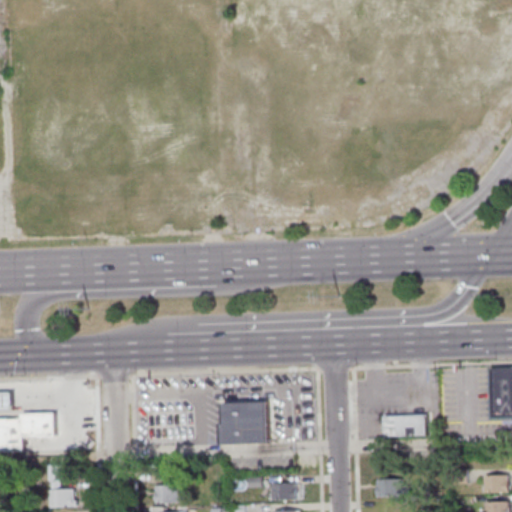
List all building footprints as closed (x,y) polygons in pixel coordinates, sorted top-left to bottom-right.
[(511,418),(492,419),(490,369),(511,368),(511,418)] [(0,414),(19,414),(18,394),(0,394),(0,414)] [(221,445),(268,443),(267,403),(223,404),(224,424),(220,424),(221,445)] [(0,420),(26,420),(26,416),(61,415),(62,439),(30,440),(30,454),(0,454),(0,420)] [(384,417),(426,415),(427,435),(384,437),(384,417)] [(164,461),(164,476),(167,476),(168,485),(173,485),(173,476),(177,476),(177,461),(164,461)] [(50,508),(78,507),(78,500),(74,500),(74,490),(60,490),(60,480),(64,480),(63,464),(48,465),(49,480),(52,480),(52,490),(49,490),(50,508)] [(467,481),(453,482),(453,469),(466,468),(467,481)] [(483,475),(507,474),(507,491),(484,492),(483,475)] [(247,477),(247,487),(261,487),(261,477),(247,477)] [(399,478),(399,486),(405,486),(405,492),(400,492),(400,494),(377,495),(376,479),(399,478)] [(271,483),(295,483),(295,500),(272,501),(271,483)] [(155,486),(156,503),(179,503),(178,485),(173,485),(168,485),(155,486)] [(485,511),(485,501),(507,501),(507,511),(485,511)]
